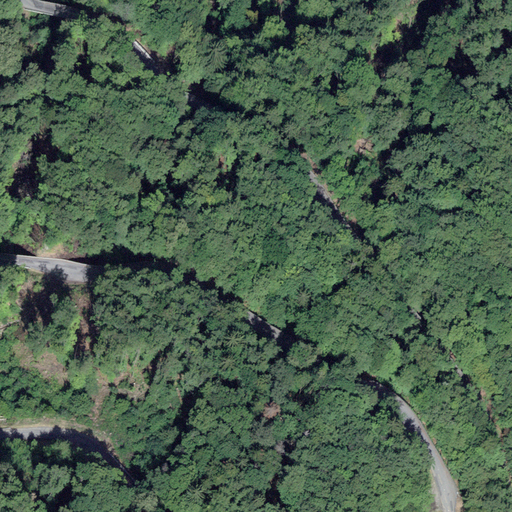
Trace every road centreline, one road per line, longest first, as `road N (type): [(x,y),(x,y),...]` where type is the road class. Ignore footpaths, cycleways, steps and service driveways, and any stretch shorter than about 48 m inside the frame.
road 1 (tertiary): [(22,0),(103,24),(186,96),(292,157),(457,372),(480,408),(511,501)]
road 2 (tertiary): [(450,511),(426,443),(392,400),(282,342),(194,283),(164,269),(90,274),(0,256)]
road 3 (tertiary): [(0,434),(63,433),(97,445),(164,511)]
